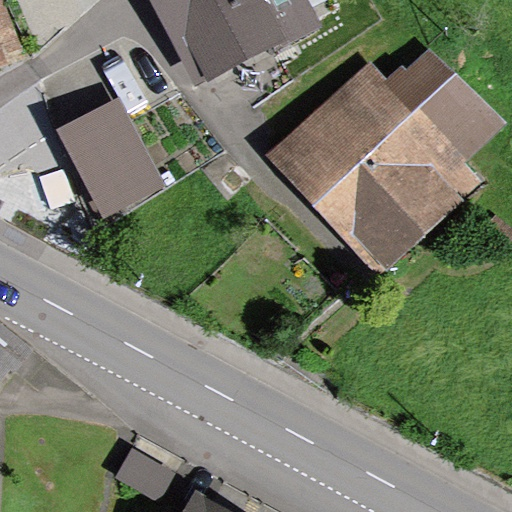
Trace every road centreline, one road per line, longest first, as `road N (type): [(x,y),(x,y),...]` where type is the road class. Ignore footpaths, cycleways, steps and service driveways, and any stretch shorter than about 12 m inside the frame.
road 1 (primary): [(0,268),(453,511)]
road 2 (unknown): [(0,99),(110,57),(179,56),(282,85),(327,69),(420,5)]
